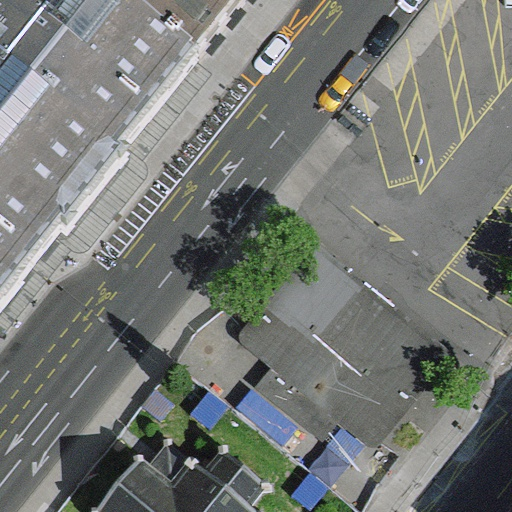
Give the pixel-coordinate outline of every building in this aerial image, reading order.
[(0,0),(0,320),(91,208),(116,178),(206,66),(121,0),(0,0)] [(121,0),(206,66),(260,0),(121,0)] [(375,293),(311,241),(232,337),(271,369),(255,388),(321,442),(337,423),(369,449),(411,397),(447,353),(375,293)] [(235,323),(215,306),(185,343),(206,359),(235,323)] [(151,470),(144,464),(104,511),(255,511),(270,494),(224,457),(207,479),(168,448),(151,470)]
